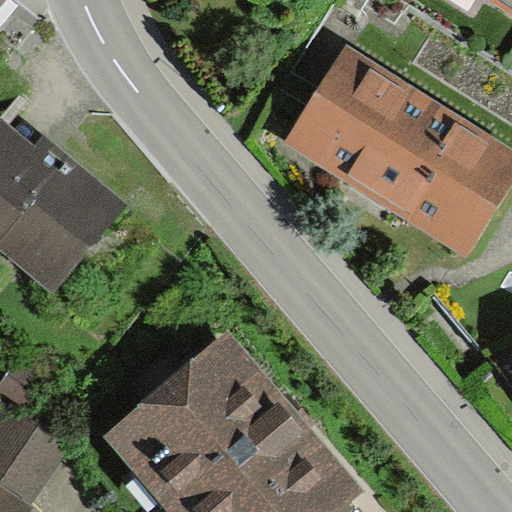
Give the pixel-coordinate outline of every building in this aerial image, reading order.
[(511,0),(468,0),(511,26),(511,0)] [(511,201),(511,153),(351,53),(287,153),(470,268),(511,201)] [(33,162),(0,135),(0,251),(58,298),(127,211),(45,146),(33,162)] [(229,337),(107,438),(167,511),(342,511),(361,496),(293,413),(229,337)] [(0,424),(0,511),(29,511),(71,447),(10,408),(0,424)]
